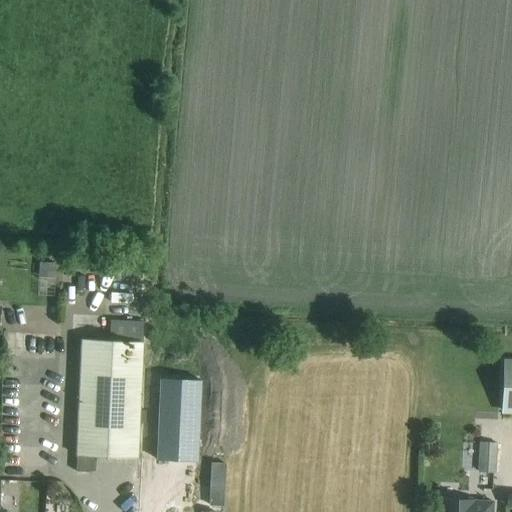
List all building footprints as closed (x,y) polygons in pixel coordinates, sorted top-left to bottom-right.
[(82,341),(77,457),(76,473),(91,474),(91,473),(95,473),(96,458),(136,460),(141,344),(82,341)] [(511,412),(511,363),(503,363),(501,412),(511,412)] [(159,380),(156,461),(197,461),(199,380),(159,380)] [(478,472),(495,473),(496,444),(479,444),(478,472)] [(492,511),(492,503),(475,502),(475,501),(439,500),(438,511),(492,511)]
